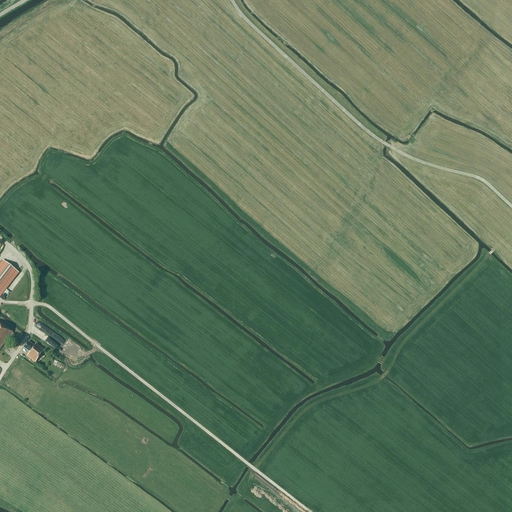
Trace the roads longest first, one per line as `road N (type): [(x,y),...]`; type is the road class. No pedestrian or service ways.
road 1 (track): [(232,0),(381,141),(481,179),(511,206)]
road 2 (track): [(31,302),(50,307),(310,511)]
road 3 (unclassified): [(0,376),(25,339),(32,284),(25,260),(0,237)]
